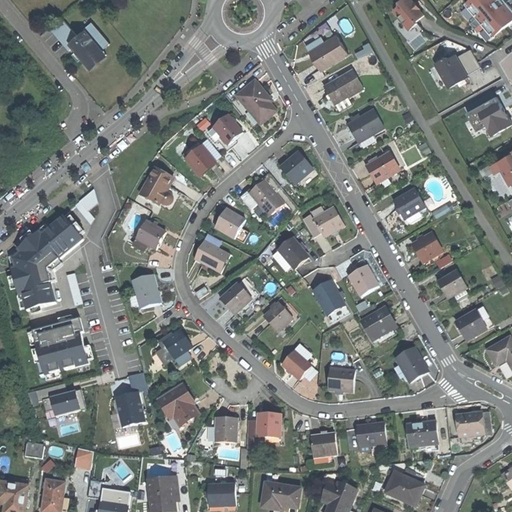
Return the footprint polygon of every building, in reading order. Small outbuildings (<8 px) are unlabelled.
[(402,5),(394,11),(410,30),(418,24),(417,22),(421,19),(425,16),(415,3),(414,3),(411,0),(403,0),(400,3),(402,5)] [(466,4),(477,18),(482,24),(494,38),(494,37),(493,36),(504,27),(505,28),(511,22),(511,7),(510,5),(508,2),(506,0),(505,0),(473,0),(467,5),(466,4)] [(475,29),(482,24),(477,18),(471,24),(475,29)] [(97,56),(112,43),(94,22),(85,29),(86,30),(79,36),(65,19),(53,29),(71,50),(74,47),(77,45),(81,49),(78,51),(81,55),(84,58),(91,67),(100,59),(97,56)] [(317,62),(322,70),(349,54),(338,36),(326,43),(323,37),(307,46),(311,52),(326,43),(328,46),(313,55),(317,62)] [(311,52),(313,55),(328,46),(326,43),(311,52)] [(370,43),(365,46),(369,53),(374,50),(370,43)] [(80,61),(84,58),(81,55),(78,51),(74,54),(80,61)] [(463,68),(456,55),(448,60),(446,58),(436,64),(450,88),(469,78),(463,68)] [(355,73),(326,90),(330,97),(336,108),(337,107),(350,100),(365,91),(355,73)] [(238,97),(261,125),(277,112),(271,104),(269,102),(267,100),(269,97),(256,82),(238,97)] [(499,97),(470,112),(480,131),(489,126),(494,135),(511,125),(511,121),(505,109),(499,97)] [(354,106),(350,100),(337,107),(341,114),(354,106)] [(385,129),(375,111),(348,126),(354,136),(361,149),(376,140),(374,136),(385,129)] [(238,139),(244,134),(230,117),(211,133),(218,141),(222,138),(229,146),(231,145),(238,139)] [(233,149),(231,145),(229,146),(222,138),(218,141),(228,153),(233,149)] [(209,170),(217,164),(203,147),(187,161),(200,177),(209,170)] [(299,152),(297,154),(306,164),(312,172),(315,169),(299,152)] [(508,157),(498,163),(511,186),(511,185),(511,152),(508,155),(508,157)] [(296,186),(312,172),(306,164),(297,154),(281,169),(296,186)] [(371,165),(367,167),(373,176),(377,184),(381,182),(385,189),(401,180),(397,173),(400,171),(390,154),(379,160),(371,165)] [(159,209),(161,207),(167,212),(171,212),(174,210),(175,209),(176,207),(176,203),(175,200),(169,196),(176,185),(159,172),(142,196),(159,209)] [(286,204),(267,181),(266,182),(263,179),(255,186),(246,194),(247,196),(247,198),(255,208),(259,205),(270,218),(286,204)] [(416,190),(395,202),(401,213),(405,221),(407,220),(409,224),(412,225),(423,218),(420,213),(426,209),(416,190)] [(94,191),(77,206),(92,222),(96,218),(90,212),(103,201),(94,191)] [(447,204),(433,211),(437,218),(450,211),(447,204)] [(325,239),(346,226),(340,216),(335,208),(314,220),(311,216),(304,220),(315,239),(323,235),(325,239)] [(246,220),(227,210),(223,218),(217,228),(236,239),(246,220)] [(9,262),(23,310),(52,302),(46,281),(52,279),(49,271),(56,266),(54,262),(83,238),(65,216),(9,262)] [(145,254),(149,247),(157,251),(163,241),(167,234),(157,228),(153,226),(148,223),(134,247),(145,254)] [(19,245),(22,249),(38,237),(35,233),(19,245)] [(443,253),(433,234),(413,246),(419,257),(423,264),(424,263),(426,268),(440,260),(438,256),(443,253)] [(221,243),(208,236),(200,251),(195,261),(221,274),(231,255),(218,248),(221,243)] [(305,261),(309,258),(294,240),(274,256),(287,273),(293,268),(295,270),(305,261)] [(362,298),(380,287),(374,277),(364,260),(353,266),(357,273),(350,277),(362,298)] [(457,271),(440,281),(445,290),(450,298),(455,295),(458,301),(468,295),(465,290),(467,288),(457,271)] [(77,306),(85,304),(77,274),(69,276),(77,306)] [(141,310),(162,304),(158,292),(154,276),(133,282),(138,297),(141,308),(141,310)] [(498,287),(504,283),(500,276),(493,280),(498,287)] [(245,279),(221,300),(228,308),(235,316),(257,296),(247,285),(249,283),(245,279)] [(328,316),(346,306),(332,281),(327,284),(314,291),(328,316)] [(503,295),(509,291),(505,285),(499,289),(503,295)] [(209,293),(205,287),(196,293),(200,299),(209,293)] [(133,310),(141,308),(138,297),(130,299),(133,310)] [(279,304),(265,318),(273,327),(283,338),(303,319),(291,306),(286,311),(279,304)] [(483,308),(457,323),(462,333),(467,342),(494,326),(483,308)] [(397,335),(394,329),(398,327),(393,319),(388,311),(384,314),(382,310),(362,322),(373,341),(377,339),(380,345),(397,335)] [(34,375),(83,362),(71,317),(22,330),(34,375)] [(175,360),(193,348),(188,339),(183,331),(164,343),(175,360)] [(511,339),(511,337),(487,351),(491,358),(496,367),(507,361),(511,370),(511,339)] [(420,378),(428,372),(415,349),(397,360),(410,384),(420,378)] [(313,366),(296,351),(283,366),(292,374),(300,381),(313,366)] [(351,364),(333,362),(329,391),(341,392),(353,393),(356,371),(351,371),(351,364)] [(141,377),(115,380),(116,392),(143,389),(141,377)] [(188,423),(200,416),(193,405),(191,403),(189,400),(192,398),(184,386),(158,402),(167,416),(172,414),(174,418),(179,426),(187,421),(188,423)] [(53,401),(61,420),(87,408),(79,390),(53,401)] [(114,415),(117,430),(150,424),(144,393),(116,398),(119,414),(114,415)] [(460,438),(484,435),(482,413),(467,415),(458,416),(460,438)] [(258,437),(281,438),(282,415),(270,415),(259,414),(258,437)] [(227,419),(216,419),(216,443),(237,444),(238,419),(227,419)] [(427,451),(438,450),(438,445),(439,444),(437,422),(422,423),(408,425),(410,447),(426,445),(427,451)] [(380,442),(387,441),(386,424),(374,425),(358,427),(361,452),(372,450),(371,446),(380,445),(380,442)] [(338,455),(336,434),(324,435),(312,437),(315,464),(333,461),(332,456),(338,455)] [(26,458),(43,461),(45,448),(27,445),(26,458)] [(78,468),(93,471),(97,452),(81,449),(78,468)] [(395,473),(386,495),(416,508),(420,498),(425,487),(395,473)] [(12,479),(11,485),(28,488),(29,482),(12,479)] [(149,482),(152,511),(175,511),(174,501),(179,501),(176,479),(149,482)] [(208,486),(209,508),(227,507),(236,507),(236,486),(229,486),(229,481),(222,481),(222,486),(208,486)] [(47,482),(42,511),(62,511),(64,500),(66,485),(47,482)] [(11,485),(0,483),(0,501),(6,503),(4,511),(24,511),(28,488),(11,485)] [(330,505),(326,511),(350,511),(358,491),(339,484),(338,486),(330,483),(322,501),(330,505)] [(266,485),(263,509),(275,511),(281,511),(281,507),(298,509),(301,489),(266,485)] [(128,511),(129,503),(102,500),(100,511),(128,511)]
